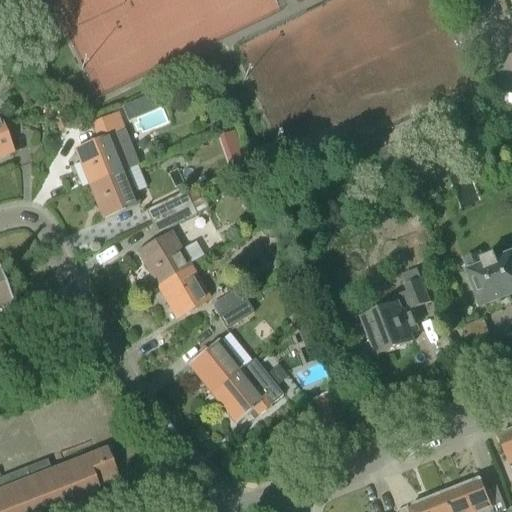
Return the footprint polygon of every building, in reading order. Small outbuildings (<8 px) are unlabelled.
[(195,77),(199,87),(212,82),(208,72),(195,77)] [(25,92),(20,94),(24,105),(29,103),(25,92)] [(121,106),(127,120),(159,107),(153,93),(121,106)] [(13,95),(4,99),(8,110),(18,106),(13,95)] [(224,123),(220,113),(213,116),(217,126),(224,123)] [(126,171),(127,172),(139,167),(125,133),(126,133),(119,115),(92,126),(98,142),(76,151),(90,186),(126,171)] [(54,121),(59,132),(68,128),(64,117),(54,121)] [(0,156),(12,152),(0,121),(0,156)] [(408,138),(378,152),(384,164),(414,150),(408,138)] [(240,152),(226,158),(231,173),(246,168),(240,152)] [(141,207),(127,172),(126,171),(90,186),(104,221),(141,207)] [(421,173),(409,177),(414,189),(425,185),(421,173)] [(152,223),(200,200),(194,189),(147,212),(152,223)] [(200,200),(152,223),(158,235),(209,210),(203,198),(200,200)] [(158,286),(192,266),(173,234),(138,254),(158,286)] [(471,258),(464,261),(482,307),(511,295),(511,253),(497,260),(496,256),(481,262),(483,265),(475,268),(471,258)] [(192,266),(158,286),(177,319),(211,299),(192,266)] [(0,305),(12,301),(0,270),(0,305)] [(430,304),(423,286),(417,270),(403,275),(407,285),(404,286),(407,293),(393,299),(396,305),(360,319),(370,344),(362,348),(368,362),(413,344),(410,336),(418,333),(410,312),(430,304)] [(242,304),(235,292),(212,306),(219,318),(242,304)] [(242,304),(219,318),(226,330),(254,314),(251,309),(265,300),(261,292),(242,304)] [(300,323),(311,319),(307,306),(295,309),(300,323)] [(316,334),(311,323),(300,327),(305,338),(316,334)] [(212,395),(244,369),(220,340),(189,365),(212,395)] [(34,358),(7,368),(10,378),(38,367),(34,358)] [(244,369),(212,395),(236,424),(253,410),(259,418),(274,407),(244,369)] [(339,390),(311,402),(324,433),(352,422),(339,390)] [(511,432),(498,438),(511,473),(511,432)] [(47,461),(28,468),(0,479),(0,511),(70,511),(101,500),(96,487),(116,479),(105,451),(51,472),(47,461)] [(489,511),(492,511),(505,511),(507,511),(497,487),(486,492),(481,481),(463,488),(472,511),(489,511)] [(472,511),(463,488),(445,495),(451,511),(472,511)] [(451,511),(445,495),(427,502),(430,511),(451,511)] [(430,511),(427,502),(408,510),(408,508),(399,511),(430,511)]
